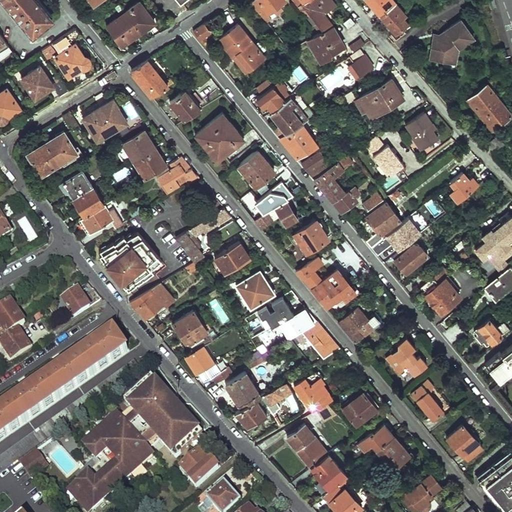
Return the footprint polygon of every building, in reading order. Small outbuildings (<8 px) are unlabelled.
[(20,20),(31,33),(51,18),(35,0),(4,0),(16,14),(14,16),(18,21),(20,20)] [(125,11),(139,31),(154,21),(138,0),(125,11)] [(282,0),(253,0),(248,4),(264,22),(269,19),(265,14),(271,10),(274,15),(281,10),(278,6),(283,1),(282,0)] [(333,0),(305,0),(300,4),(322,30),(331,24),(323,14),(321,11),(334,0),(333,0)] [(338,1),(337,0),(333,0),(334,0),(321,11),(323,14),(338,1)] [(368,0),(380,13),(396,0),(395,0),(368,0)] [(380,13),(396,31),(409,22),(402,14),(406,11),(396,0),(380,13)] [(341,3),(331,11),(337,19),(347,11),(341,3)] [(107,25),(122,46),(139,31),(125,11),(107,25)] [(349,16),(343,21),(348,26),(354,21),(349,16)] [(439,34),(438,39),(433,38),(431,47),(437,48),(436,60),(455,63),(457,49),(473,37),(460,19),(439,34)] [(192,30),(201,41),(206,38),(204,35),(209,32),(203,23),(192,30)] [(254,44),(237,23),(217,40),(232,57),(236,53),(249,70),(264,57),(260,53),(266,48),(259,39),(254,44)] [(306,39),(319,61),(329,55),(327,53),(343,44),(332,25),(306,39)] [(82,35),(75,27),(52,42),(58,50),(82,35)] [(0,57),(11,50),(0,34),(0,57)] [(364,42),(360,37),(355,41),(359,46),(364,42)] [(355,41),(348,45),(352,51),(359,46),(355,41)] [(55,51),(50,44),(42,49),(47,57),(55,51)] [(56,56),(69,75),(83,66),(88,66),(90,65),(92,62),(91,59),(89,56),(87,56),(84,56),(75,44),(56,56)] [(232,57),(245,73),(249,70),(236,53),(232,57)] [(372,65),(364,53),(348,64),(355,76),(372,65)] [(131,71),(152,96),(173,82),(171,78),(165,82),(146,60),(132,69),(131,71)] [(53,83),(61,95),(69,90),(59,75),(52,80),(40,63),(21,76),(34,96),(53,83)] [(497,74),(493,77),(498,82),(509,73),(507,66),(497,74)] [(256,87),(261,93),(277,80),(272,74),(256,87)] [(286,88),(279,78),(277,80),(261,93),(256,97),(263,105),(266,103),(271,109),(288,95),(284,90),(286,88)] [(391,78),(359,98),(372,117),(403,97),(391,78)] [(468,98),(493,129),(511,114),(487,82),(468,98)] [(5,120),(6,118),(20,107),(6,87),(0,90),(0,123),(1,123),(3,122),(5,120)] [(179,113),(184,120),(201,109),(185,89),(170,102),(175,107),(179,113)] [(271,109),(276,115),(274,117),(280,124),(274,129),(280,136),(300,122),(314,114),(306,105),(301,110),(296,102),(301,98),(294,90),(288,95),(271,109)] [(296,102),(301,110),(306,105),(301,98),(296,102)] [(83,118),(97,139),(126,121),(111,99),(95,109),(93,106),(84,112),(86,115),(83,118)] [(130,119),(138,115),(130,102),(123,106),(130,119)] [(424,110),(405,123),(413,134),(411,136),(421,149),(438,137),(433,130),(429,124),(433,122),(424,110)] [(69,111),(62,116),(70,128),(78,124),(69,111)] [(197,133),(207,145),(232,124),(223,113),(197,133)] [(280,136),(297,156),(316,145),(300,122),(280,136)] [(153,144),(138,123),(118,136),(132,157),(153,144)] [(207,145),(217,158),(243,136),(232,124),(207,145)] [(63,130),(46,141),(58,161),(76,149),(63,130)] [(497,134),(487,143),(493,150),(504,142),(497,134)] [(374,135),(362,144),(385,176),(400,166),(386,145),(383,147),(374,135)] [(46,141),(26,153),(39,173),(58,161),(46,141)] [(153,144),(132,157),(145,177),(154,171),(164,166),(159,158),(161,156),(153,144)] [(238,165),(255,186),(273,170),(257,148),(238,165)] [(302,162),(314,177),(339,160),(336,157),(330,161),(327,158),(324,160),(319,151),(302,162)] [(341,164),(339,160),(314,177),(333,199),(345,191),(332,176),(352,161),(347,154),(344,156),(347,160),(341,164)] [(154,171),(167,192),(185,180),(186,181),(198,174),(192,168),(175,178),(173,176),(190,166),(181,155),(179,156),(164,166),(154,171)] [(339,160),(341,164),(347,160),(344,156),(339,160)] [(91,184),(81,169),(59,182),(65,191),(68,189),(73,196),(91,184)] [(453,185),(462,196),(477,184),(470,176),(467,179),(461,171),(449,181),(453,185)] [(36,187),(43,194),(54,186),(49,179),(36,187)] [(73,196),(85,215),(103,204),(91,184),(73,196)] [(345,191),(333,199),(341,210),(356,199),(352,195),(358,191),(353,185),(345,191)] [(458,199),(462,196),(453,185),(449,189),(458,199)] [(396,188),(388,194),(392,198),(400,192),(396,188)] [(377,189),(371,193),(373,195),(362,204),(367,210),(383,198),(377,189)] [(296,218),(284,199),(266,211),(266,212),(255,220),(260,227),(272,219),(280,215),(286,224),(296,218)] [(399,218),(386,201),(366,216),(377,231),(366,240),(370,246),(391,230),(388,227),(399,218)] [(112,219),(115,225),(122,221),(113,207),(107,211),(103,204),(85,215),(81,217),(90,232),(112,219)] [(231,215),(224,207),(206,218),(190,227),(183,232),(175,237),(194,260),(202,255),(197,249),(201,245),(195,238),(231,215)] [(0,238),(10,231),(0,212),(0,238)] [(511,248),(511,214),(510,213),(492,228),(490,227),(481,235),(484,239),(474,247),(482,257),(486,253),(495,263),(502,256),(511,248)] [(419,232),(407,217),(370,246),(377,255),(393,242),(399,248),(419,232)] [(294,234),(306,252),(327,238),(315,219),(294,234)] [(419,232),(416,235),(421,241),(434,229),(429,224),(419,232)] [(159,258),(135,231),(123,239),(121,235),(110,244),(109,242),(97,250),(100,253),(97,256),(111,271),(113,268),(117,272),(114,275),(127,290),(136,281),(137,282),(152,271),(149,267),(159,258)] [(215,256),(226,274),(250,259),(240,241),(215,256)] [(392,255),(406,272),(427,254),(419,244),(412,244),(404,251),(401,247),(399,248),(392,255)] [(458,256),(461,259),(467,254),(463,251),(458,256)] [(508,263),(502,256),(495,263),(500,270),(508,263)] [(295,269),(326,306),(335,299),(341,294),(345,298),(354,290),(336,269),(322,280),(313,270),(321,263),(315,257),(295,269)] [(189,271),(198,267),(195,260),(186,264),(189,271)] [(500,270),(483,285),(495,298),(511,283),(511,265),(509,262),(508,263),(500,270)] [(448,273),(442,266),(433,274),(420,285),(441,311),(460,295),(444,276),(448,273)] [(339,267),(336,269),(354,290),(357,288),(339,267)] [(237,284),(250,306),(267,295),(259,282),(262,279),(257,272),(237,284)] [(129,299),(145,319),(162,305),(164,307),(173,300),(159,281),(140,292),(129,299)] [(63,313),(69,322),(91,307),(78,288),(62,300),(69,309),(63,313)] [(359,290),(357,288),(354,290),(345,298),(341,294),(335,299),(340,305),(359,290)] [(511,294),(503,302),(510,309),(511,307),(511,294)] [(271,305),(277,316),(291,306),(285,296),(271,305)] [(0,334),(0,339),(1,340),(18,328),(25,323),(11,301),(0,308),(0,324),(4,331),(0,334)] [(337,320),(355,341),(380,321),(374,314),(368,318),(357,304),(337,320)] [(313,322),(304,306),(282,320),(291,335),(301,329),(313,322)] [(174,323),(186,343),(208,329),(195,309),(174,323)] [(474,330),(477,334),(475,336),(481,344),(484,341),(487,345),(509,327),(503,321),(496,327),(491,321),(494,318),(492,316),(474,330)] [(301,329),(324,358),(339,349),(316,321),(313,322),(301,329)] [(227,331),(229,335),(240,329),(237,325),(227,331)] [(1,340),(13,359),(30,348),(18,328),(1,340)] [(229,335),(227,331),(225,332),(225,331),(185,355),(197,373),(199,372),(204,380),(212,375),(217,382),(227,376),(227,375),(228,375),(233,372),(229,366),(226,367),(224,364),(219,366),(216,362),(215,362),(207,349),(213,346),(219,354),(234,346),(233,345),(241,341),(236,333),(229,338),(228,336),(229,335)] [(0,410),(0,437),(127,351),(114,333),(0,410)] [(406,365),(413,373),(425,362),(418,354),(415,355),(410,349),(413,346),(405,334),(397,342),(397,347),(386,356),(394,366),(399,362),(404,368),(406,365)] [(485,363),(499,379),(511,368),(511,344),(502,352),(500,350),(485,363)] [(247,358),(249,362),(261,355),(258,351),(247,358)] [(249,362),(251,366),(263,358),(261,355),(249,362)] [(0,458),(0,472),(142,372),(135,362),(0,458)] [(226,381),(242,408),(257,399),(262,396),(245,369),(226,381)] [(323,381),(314,370),(305,377),(304,375),(294,383),(314,409),(327,402),(331,399),(321,383),(323,381)] [(83,444),(97,460),(108,450),(118,461),(96,479),(90,471),(68,490),(86,511),(90,511),(155,456),(146,446),(157,437),(173,454),(201,429),(157,379),(128,405),(136,413),(126,422),(118,413),(83,444)] [(262,396),(266,402),(270,401),(271,402),(291,390),(287,383),(286,381),(262,396)] [(427,424),(430,428),(444,417),(440,412),(441,410),(427,391),(429,390),(422,383),(411,393),(430,416),(424,422),(426,425),(427,424)] [(343,409),(356,424),(376,408),(363,393),(343,409)] [(235,413),(247,427),(266,416),(257,399),(242,408),(235,413)] [(301,418),(304,422),(330,406),(327,402),(314,409),(301,418)] [(287,435),(311,465),(326,453),(319,443),(320,442),(304,422),(287,435)] [(372,442),(377,447),(394,434),(384,423),(373,432),(372,431),(358,441),(364,448),(372,442)] [(480,445),(462,424),(446,438),(460,455),(461,455),(465,459),(480,445)] [(377,447),(392,466),(408,453),(394,434),(377,447)] [(21,462),(31,477),(47,466),(36,451),(21,462)] [(188,481),(195,488),(218,468),(211,459),(208,462),(200,452),(181,468),(190,479),(188,481)] [(310,466),(329,488),(334,483),(345,475),(346,473),(327,452),(326,453),(311,465),(310,466)] [(481,477),(506,505),(511,500),(511,473),(509,469),(511,467),(504,458),(481,477)] [(430,474),(406,494),(409,498),(404,502),(411,510),(416,506),(419,510),(419,509),(421,511),(424,511),(426,511),(427,510),(429,508),(429,506),(429,504),(428,502),(429,501),(426,498),(430,495),(441,487),(430,474)] [(334,483),(338,488),(349,479),(345,475),(334,483)] [(323,494),(338,511),(355,511),(362,506),(345,488),(341,491),(338,488),(334,483),(329,488),(323,494)] [(207,501),(217,511),(230,511),(242,502),(226,484),(207,501)] [(467,502),(456,511),(466,511),(472,508),(467,502)]
